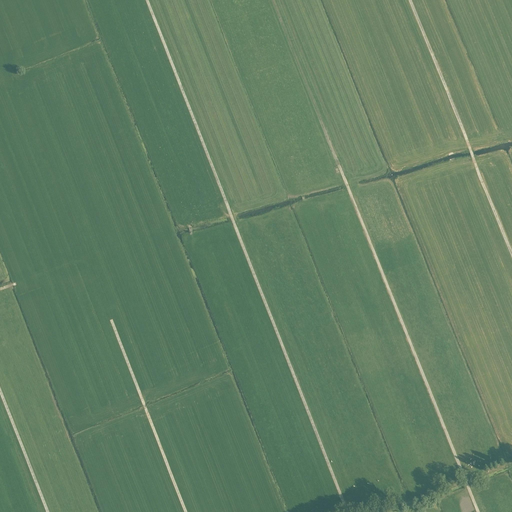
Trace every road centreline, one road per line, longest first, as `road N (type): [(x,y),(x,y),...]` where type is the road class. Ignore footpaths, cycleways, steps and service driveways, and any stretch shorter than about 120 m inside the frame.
road 1 (track): [(348,511),(146,0)]
road 2 (track): [(477,511),(339,166)]
road 3 (track): [(511,254),(409,0)]
road 4 (track): [(185,511),(111,321)]
road 5 (track): [(511,463),(380,511)]
